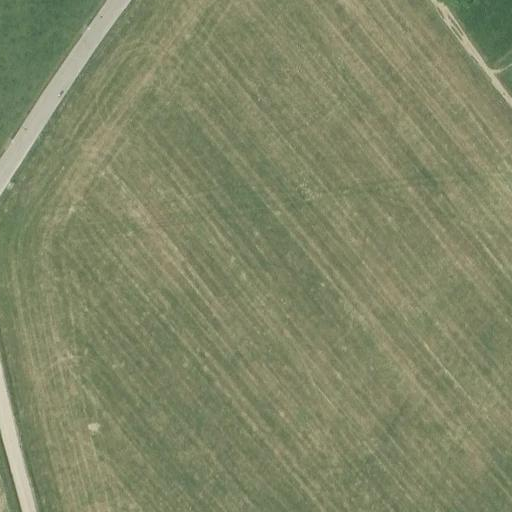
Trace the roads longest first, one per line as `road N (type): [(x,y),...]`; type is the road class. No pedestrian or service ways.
road 1 (tertiary): [(0,174),(118,0)]
road 2 (track): [(0,384),(31,511)]
